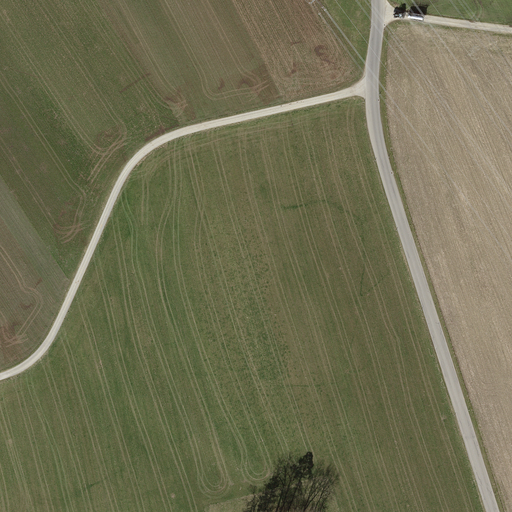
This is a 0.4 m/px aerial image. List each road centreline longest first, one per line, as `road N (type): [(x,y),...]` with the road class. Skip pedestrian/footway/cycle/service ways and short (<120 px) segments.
road 1 (tertiary): [(378,0),(375,130),(492,511)]
road 2 (track): [(0,376),(27,364),(52,336),(118,186),(142,152),(190,129),(371,87)]
road 3 (track): [(511,29),(379,12)]
